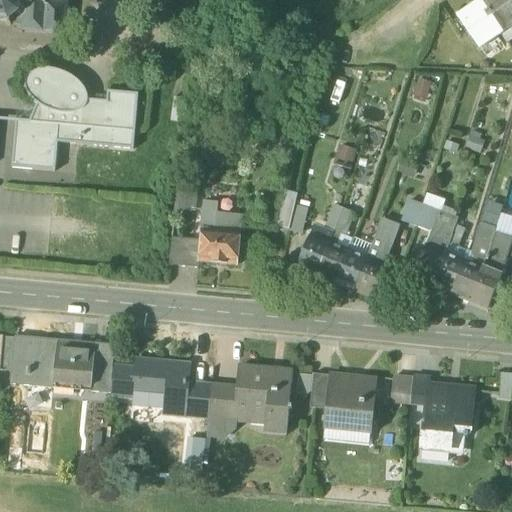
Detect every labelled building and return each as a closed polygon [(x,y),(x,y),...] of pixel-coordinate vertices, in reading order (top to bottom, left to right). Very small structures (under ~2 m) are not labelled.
[(62,37),(64,39),(66,38),(64,36),(67,8),(69,7),(67,5),(65,6),(56,6),(56,0),(57,0),(58,0),(57,0),(0,0),(0,23),(7,24),(8,28),(11,28),(10,26),(23,27),(22,32),(20,34),(22,35),(24,34),(62,37)] [(511,5),(508,0),(486,0),(480,4),(500,35),(511,27),(511,5)] [(479,50),(500,35),(480,4),(458,19),(479,50)] [(511,27),(500,35),(507,45),(511,42),(511,27)] [(11,170),(55,174),(58,145),(133,152),(138,97),(107,94),(106,104),(88,103),(87,97),(86,94),(84,91),(78,84),(71,79),(64,75),(56,73),(47,71),(41,71),(35,73),(29,76),(25,81),(24,88),(26,94),(29,100),(34,105),(37,107),(29,124),(16,122),(11,170)] [(432,86),(418,81),(412,98),(426,103),(432,86)] [(170,123),(182,125),(185,101),(173,100),(170,123)] [(17,103),(16,122),(29,124),(37,107),(34,105),(17,103)] [(471,138),(470,137),(465,151),(480,157),(485,143),(480,142),(482,137),(472,133),(471,138)] [(461,148),(446,143),(443,152),(457,157),(461,148)] [(358,153),(340,147),(333,167),(351,173),(358,153)] [(419,167),(401,161),(396,175),(415,181),(419,167)] [(290,231),(295,209),(298,196),(286,193),(278,228),(290,231)] [(198,196),(177,194),(174,219),(183,220),(184,212),(196,214),(198,196)] [(427,195),(422,208),(425,208),(440,214),(441,215),(446,202),(427,195)] [(204,203),(203,214),(217,215),(219,205),(204,203)] [(401,224),(416,229),(425,208),(422,208),(410,203),(401,224)] [(496,231),(498,222),(503,209),(490,204),(482,226),(496,231)] [(324,233),(333,237),(343,212),(334,208),(324,233)] [(440,214),(425,208),(416,229),(431,235),(440,214)] [(290,231),(301,235),(307,212),(295,209),(290,231)] [(329,246),(336,249),(339,240),(344,242),(354,216),(343,212),(333,237),(329,246)] [(203,214),(201,232),(240,236),(242,218),(217,215),(203,214)] [(412,281),(431,289),(449,247),(454,228),(457,221),(441,215),(440,214),(431,235),(412,281)] [(381,222),(372,248),(367,261),(353,295),(373,303),(386,269),(385,268),(388,260),(399,229),(381,222)] [(511,226),(498,222),(496,231),(494,235),(511,241),(511,226)] [(474,268),(463,263),(450,296),(468,304),(486,260),(494,235),(496,231),(482,226),(473,256),(476,261),(474,268)] [(455,251),(456,251),(464,232),(454,228),(449,247),(455,250),(455,251)] [(297,271),(316,280),(329,246),(333,237),(324,233),(314,229),(297,271)] [(237,268),(240,236),(201,232),(200,244),(198,264),(237,268)] [(511,242),(511,241),(494,235),(486,260),(468,304),(469,304),(469,305),(488,312),(502,279),(501,278),(511,242)] [(353,240),(348,254),(367,261),(372,248),(353,240)] [(169,268),(198,271),(198,264),(200,244),(171,241),(169,268)] [(336,249),(329,246),(316,280),(334,287),(335,287),(348,254),(336,249)] [(455,250),(449,247),(431,289),(450,296),(463,263),(452,259),(455,251),(455,250)] [(353,295),(367,261),(348,254),(335,287),(353,295)] [(0,372),(0,373),(12,374),(15,341),(3,339),(0,372)] [(11,387),(27,388),(32,341),(15,340),(15,341),(12,374),(11,387)] [(27,388),(54,391),(55,380),(68,382),(68,388),(91,390),(92,390),(96,347),(32,341),(27,388)] [(90,394),(110,396),(112,373),(115,349),(96,347),(92,390),(91,390),(90,394)] [(135,362),(134,375),(132,394),(133,394),(166,397),(164,417),(185,419),(188,387),(187,387),(189,367),(188,367),(187,371),(168,369),(169,366),(135,362)] [(264,429),(287,431),(292,382),(271,380),(271,373),(238,370),(236,395),(234,414),(235,415),(265,417),(264,429)] [(133,401),(133,394),(132,394),(134,375),(112,373),(110,396),(110,398),(133,401)] [(292,375),(271,373),(271,380),(292,382),(292,375)] [(511,399),(511,376),(501,375),(498,402),(511,404),(511,399)] [(311,399),(313,378),(298,376),(296,397),(311,399)] [(310,411),(326,413),(329,379),(313,377),(313,378),(311,399),(310,411)] [(370,438),(371,438),(377,384),(329,379),(326,413),(324,433),(325,433),(326,423),(371,427),(370,438)] [(390,405),(411,407),(413,382),(393,380),(390,405)] [(429,383),(413,382),(411,407),(426,409),(428,389),(429,383)] [(185,419),(208,420),(211,392),(211,389),(188,387),(185,419)] [(422,448),(450,451),(452,436),(464,437),(463,440),(467,440),(467,437),(469,438),(473,393),(428,389),(426,409),(425,421),(422,448)] [(236,395),(211,392),(208,420),(234,423),(235,415),(234,414),(236,395)] [(59,458),(60,413),(25,412),(24,458),(59,458)] [(265,417),(235,415),(234,423),(234,426),(264,429),(265,417)] [(206,439),(224,440),(233,432),(234,426),(234,423),(208,420),(206,439)] [(326,423),(325,433),(370,438),(371,427),(326,423)] [(287,431),(264,429),(264,436),(286,438),(287,431)] [(450,451),(422,448),(421,454),(450,457),(466,459),(469,438),(467,437),(467,440),(463,440),(464,437),(452,436),(450,451)] [(450,457),(421,454),(420,463),(449,466),(450,457)]
